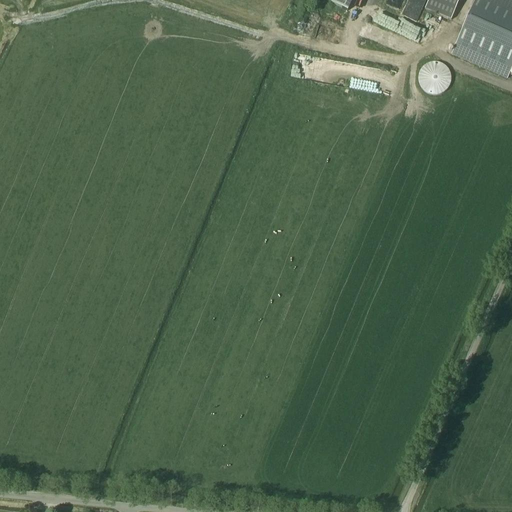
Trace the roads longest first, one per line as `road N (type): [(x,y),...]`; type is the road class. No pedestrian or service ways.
road 1 (unclassified): [(401,511),(511,252)]
road 2 (unclassified): [(154,511),(0,497)]
